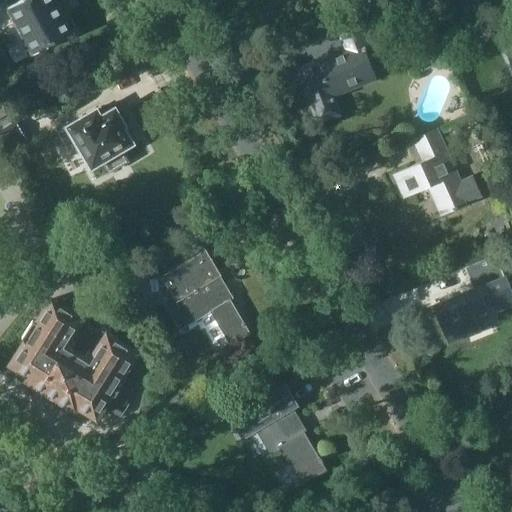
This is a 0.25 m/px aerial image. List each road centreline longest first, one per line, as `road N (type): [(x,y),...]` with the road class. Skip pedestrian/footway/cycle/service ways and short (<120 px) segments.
road 1 (residential): [(148,0),(432,511)]
road 2 (residential): [(114,511),(0,462)]
